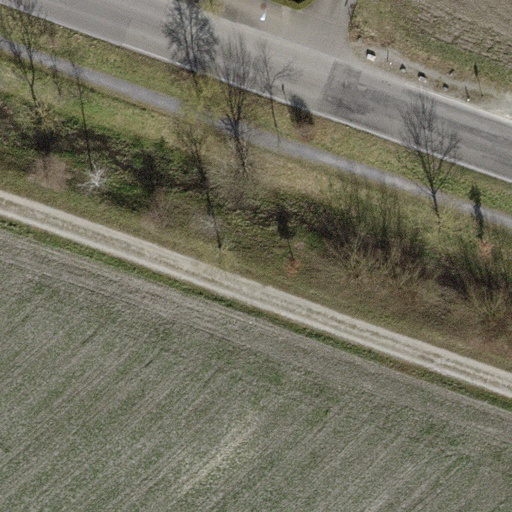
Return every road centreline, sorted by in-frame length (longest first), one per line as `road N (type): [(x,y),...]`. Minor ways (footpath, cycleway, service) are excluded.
road 1 (track): [(0,200),(511,385)]
road 2 (residential): [(86,0),(511,152)]
